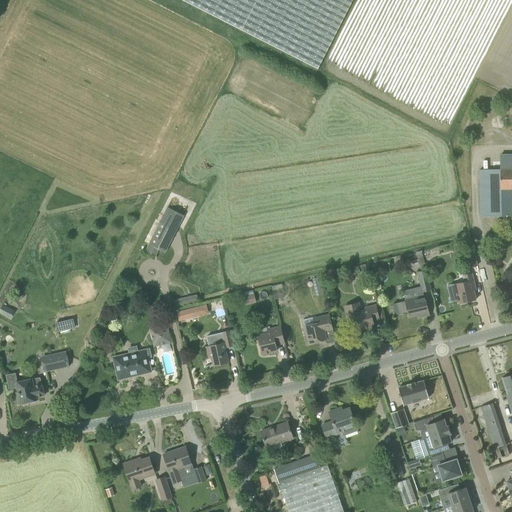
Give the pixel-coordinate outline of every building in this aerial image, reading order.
[(182,0),(318,69),(352,0),(182,0)] [(511,188),(511,154),(500,154),(501,169),(480,170),(481,217),(511,216),(511,209),(511,189),(511,188)] [(166,253),(171,242),(185,215),(168,207),(149,244),(166,253)] [(469,268),(477,266),(473,246),(464,248),(469,268)] [(413,260),(413,258),(412,254),(400,257),(401,263),(413,260)] [(360,273),(358,266),(348,268),(349,276),(360,273)] [(431,290),(426,270),(418,272),(422,292),(431,290)] [(476,300),(474,291),(476,290),(472,273),(462,275),(464,282),(455,284),(460,303),(476,300)] [(285,297),(283,288),(272,290),(275,300),(285,297)] [(173,301),(174,308),(198,302),(197,295),(173,301)] [(425,295),(406,300),(405,300),(409,316),(418,314),(419,317),(429,315),(425,295)] [(373,320),(379,319),(376,305),(365,308),(366,311),(361,312),(359,303),(345,306),(348,319),(355,317),(358,329),(367,327),(368,329),(375,328),(373,320)] [(199,314),(197,307),(183,310),(185,319),(196,316),(199,314)] [(306,325),(306,326),(310,343),(326,339),(324,331),(333,329),(329,314),(304,320),(305,325),(306,325)] [(154,346),(172,342),(168,325),(150,329),(154,346)] [(259,336),(263,354),(277,351),(276,344),(284,342),(284,343),(281,326),(267,329),(268,333),(259,336)] [(230,331),(223,333),(225,343),(224,343),(209,346),(214,365),(228,362),(225,347),(226,347),(234,345),(230,331)] [(113,356),(116,370),(118,380),(128,378),(129,376),(132,375),(133,376),(143,374),(143,372),(151,370),(146,349),(113,356)] [(66,352),(46,356),(42,357),(45,371),(69,366),(66,352)] [(511,374),(502,377),(508,394),(506,395),(511,412),(511,374)] [(17,382),(17,386),(19,392),(17,392),(19,404),(21,403),(24,404),(26,404),(29,402),(37,400),(36,397),(44,395),(42,383),(41,383),(40,378),(32,380),(32,379),(17,382)] [(404,405),(429,398),(424,380),(415,383),(414,382),(408,384),(408,385),(399,388),(404,405)] [(481,407),(489,431),(501,428),(493,403),(481,407)] [(327,438),(343,432),(344,435),(357,430),(356,427),(355,424),(355,423),(350,408),(339,412),(338,409),(329,412),(332,422),(322,425),(327,438)] [(409,424),(403,409),(391,413),(396,428),(409,424)] [(429,429),(431,436),(448,430),(448,427),(449,427),(448,426),(446,420),(445,421),(444,419),(434,422),(433,416),(414,423),(416,430),(429,429)] [(293,438),(288,422),(261,431),(266,447),(293,438)] [(506,444),(501,428),(489,431),(495,448),(506,444)] [(449,433),(448,430),(431,436),(419,440),(425,457),(430,455),(442,451),(450,449),(448,443),(452,442),(451,440),(452,439),(451,433),(450,432),(449,433)] [(385,442),(396,478),(404,475),(393,440),(385,442)] [(192,465),(186,447),(164,454),(172,477),(174,483),(181,480),(181,478),(195,473),(194,469),(193,469),(192,465)] [(446,462),(442,451),(430,455),(434,468),(438,466),(443,480),(453,477),(453,479),(460,477),(460,475),(462,474),(457,459),(446,462)] [(316,455),(284,466),(274,469),(289,511),(344,511),(328,464),(320,467),(316,455)] [(124,464),(130,483),(133,489),(141,486),(139,480),(155,474),(150,457),(135,462),(134,460),(124,464)] [(419,459),(407,460),(409,473),(417,472),(416,466),(420,465),(419,459)] [(206,480),(201,467),(194,469),(195,473),(198,483),(206,480)] [(156,480),(163,500),(172,497),(165,477),(156,480)] [(404,506),(417,501),(410,477),(396,482),(404,506)] [(449,498),(452,505),(472,498),(469,490),(467,491),(466,488),(456,491),(455,485),(438,490),(442,501),(449,498)] [(426,494),(418,496),(421,505),(428,503),(426,494)] [(474,507),(472,498),(452,505),(454,511),(452,511),(468,511),(473,510),(472,507),(474,507)]
